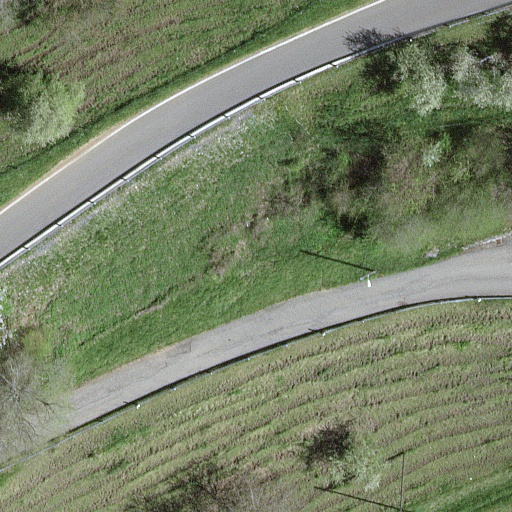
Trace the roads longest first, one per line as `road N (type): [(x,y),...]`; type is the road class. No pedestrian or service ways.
road 1 (residential): [(0,445),(334,306),(487,277)]
road 2 (tertiary): [(0,243),(123,153),(266,72),(442,0)]
